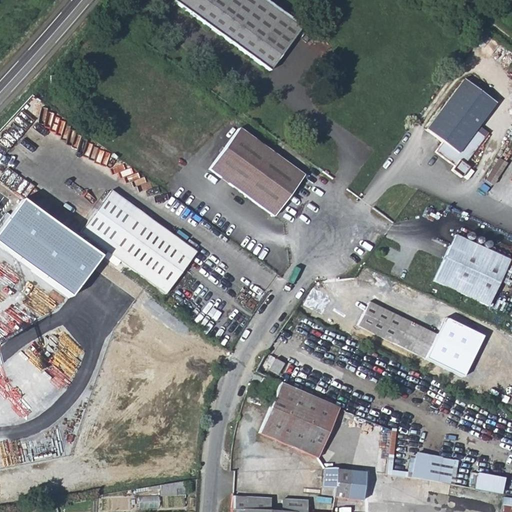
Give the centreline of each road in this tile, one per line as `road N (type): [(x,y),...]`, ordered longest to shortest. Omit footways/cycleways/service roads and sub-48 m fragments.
road 1 (residential): [(209,511),(228,385),(340,225)]
road 2 (secondary): [(0,91),(81,0)]
